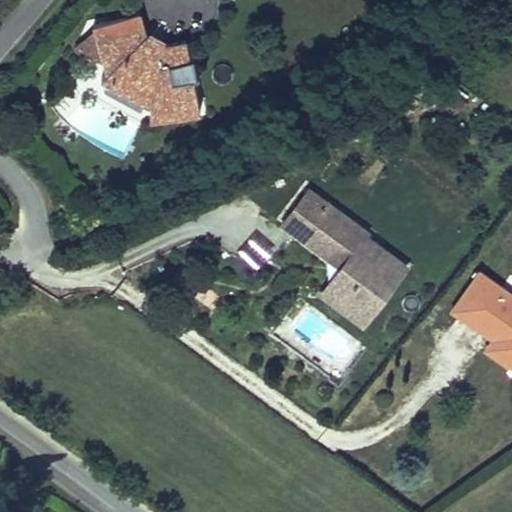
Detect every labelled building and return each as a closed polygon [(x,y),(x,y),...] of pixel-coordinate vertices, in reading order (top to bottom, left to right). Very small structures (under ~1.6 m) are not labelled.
[(135,21),(98,31),(111,79),(100,82),(150,116),(147,126),(197,111),(192,90),(201,87),(195,65),(186,67),(180,49),(164,55),(159,64),(141,56),(144,49),(135,21)] [(100,82),(111,79),(98,31),(87,34),(95,62),(100,82)] [(144,49),(141,56),(159,64),(164,55),(166,49),(148,41),(144,49)] [(147,126),(150,116),(100,82),(94,88),(147,126)] [(458,118),(467,100),(450,92),(441,110),(458,118)] [(197,111),(147,126),(150,137),(200,122),(197,111)] [(352,240),(291,197),(283,209),(265,235),(324,277),(317,287),(321,296),(351,317),(360,317),(383,285),(364,272),(372,261),(349,244),(352,240)] [(391,274),(372,261),(364,272),(383,285),(391,274)] [(449,312),(491,340),(483,353),(511,372),(511,293),(477,271),(449,312)] [(321,296),(317,287),(307,302),(349,332),(360,317),(351,317),(321,296)]
